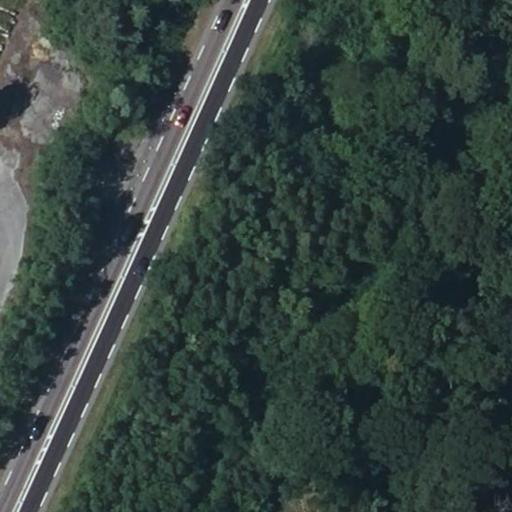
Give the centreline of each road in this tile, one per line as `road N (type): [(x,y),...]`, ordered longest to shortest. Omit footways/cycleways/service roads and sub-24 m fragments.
road 1 (primary): [(236,0),(2,511)]
road 2 (primary): [(28,511),(260,0)]
